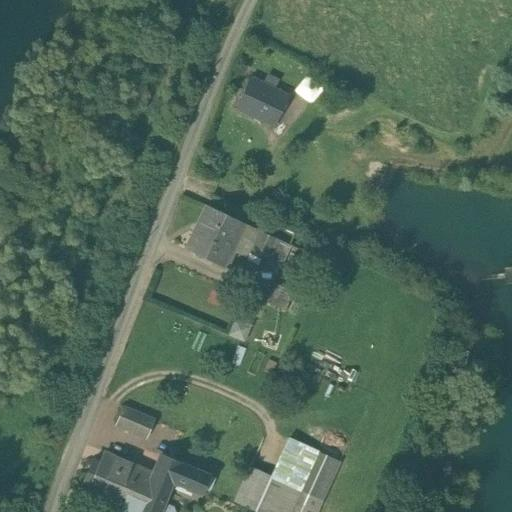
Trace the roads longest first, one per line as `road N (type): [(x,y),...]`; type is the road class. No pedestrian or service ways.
road 1 (unclassified): [(250,0),(52,511)]
road 2 (track): [(351,155),(461,164),(491,151),(511,119)]
